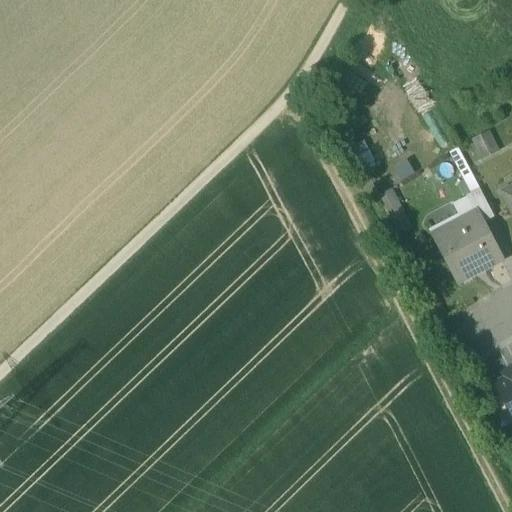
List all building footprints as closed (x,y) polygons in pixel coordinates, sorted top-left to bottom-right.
[(467,144),(478,163),(497,153),(486,134),(467,144)] [(494,218),(480,192),(468,198),(478,217),(481,223),(482,222),(483,224),(494,218)] [(399,235),(410,229),(390,193),(379,199),(399,235)] [(478,217),(436,239),(459,284),(503,262),(483,224),(482,222),(481,223),(478,217)] [(511,371),(504,376),(507,381),(500,385),(496,387),(509,411),(511,416),(511,371)] [(496,377),(477,387),(494,419),(509,411),(496,387),(500,385),(496,377)]
